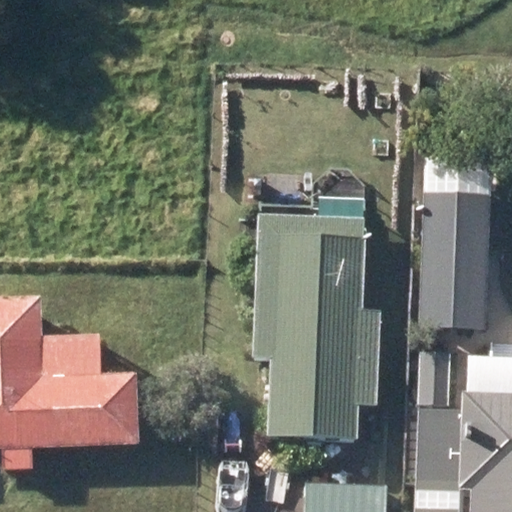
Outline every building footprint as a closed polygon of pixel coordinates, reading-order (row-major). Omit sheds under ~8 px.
[(416,195),(410,328),(477,330),(481,197),(416,195)] [(247,220),(242,359),(259,359),(256,439),(346,442),(348,405),(366,407),(370,314),(350,312),(354,223),(247,220)] [(31,302),(0,302),(0,471),(21,470),(20,448),(127,446),(125,377),(90,378),(89,337),(31,339),(31,302)] [(414,354),(413,405),(440,405),(440,355),(414,354)] [(462,493),(461,511),(511,511),(511,398),(454,397),(453,411),(411,409),(409,490),(462,493)] [(296,484),(294,511),(375,511),(377,490),(296,484)]
